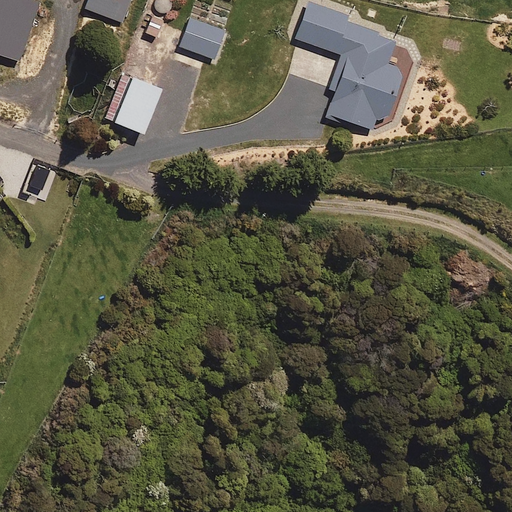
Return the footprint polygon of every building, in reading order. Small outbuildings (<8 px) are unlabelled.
[(0,0),(0,52),(17,59),(37,0),(0,0)] [(122,21),(129,0),(87,0),(84,7),(122,21)] [(347,21),(350,13),(310,0),(306,0),(294,36),(341,51),(329,87),(334,89),(326,113),(371,128),(376,114),(385,117),(401,68),(387,63),(395,37),(347,21)] [(213,57),(223,29),(189,16),(179,44),(213,57)] [(142,130),(159,86),(129,73),(111,117),(142,130)]
